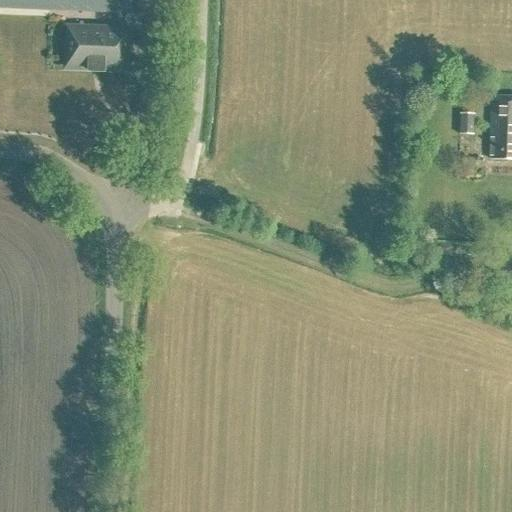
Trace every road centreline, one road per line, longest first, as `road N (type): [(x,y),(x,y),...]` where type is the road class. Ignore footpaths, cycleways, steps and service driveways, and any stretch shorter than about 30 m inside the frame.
road 1 (unclassified): [(104,511),(114,235),(104,200)]
road 2 (unclassified): [(104,200),(168,203),(186,177),(201,0)]
road 3 (track): [(168,203),(394,288)]
